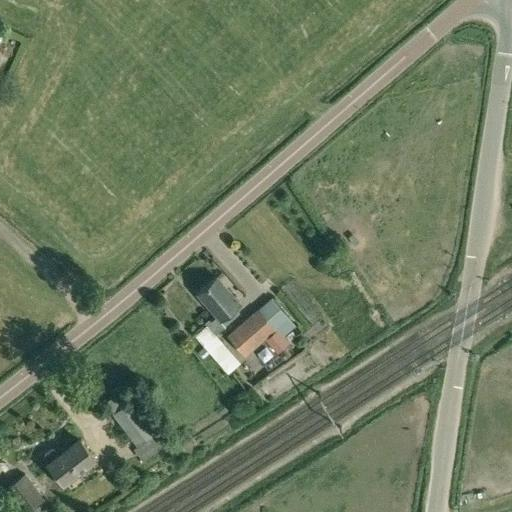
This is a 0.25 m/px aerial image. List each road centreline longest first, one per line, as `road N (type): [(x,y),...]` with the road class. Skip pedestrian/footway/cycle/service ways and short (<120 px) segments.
road 1 (unclassified): [(0,395),(474,0)]
road 2 (unclassified): [(435,511),(508,40),(498,0)]
